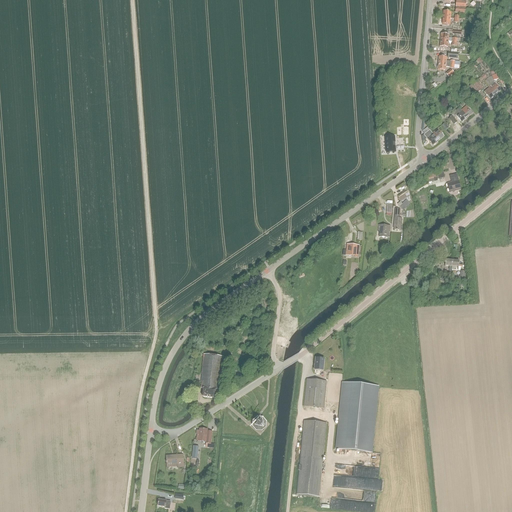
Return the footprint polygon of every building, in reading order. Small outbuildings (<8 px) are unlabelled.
[(438,64),(455,65),(455,62),(450,61),(450,62),(446,61),(447,58),(439,57),(438,64)] [(477,81),(470,87),(476,95),(483,89),(477,81)] [(496,95),(501,91),(495,83),(490,87),(496,95)] [(491,99),(496,95),(490,87),(485,92),(491,99)] [(467,118),(473,114),(467,106),(461,111),(467,118)] [(467,118),(461,111),(459,108),(453,112),(462,123),(467,118)] [(439,123),(444,119),(438,112),(437,113),(438,114),(434,116),(439,123)] [(457,123),(453,118),(453,117),(452,116),(449,119),(454,125),(457,123)] [(433,133),(439,141),(444,137),(438,129),(433,133)] [(439,141),(433,133),(432,133),(430,130),(424,135),(433,146),(439,141)] [(394,136),(384,137),(386,153),(396,152),(394,136)] [(450,176),(452,183),(447,184),(450,193),(461,190),(458,180),(460,180),(459,177),(458,177),(457,174),(450,176)] [(402,204),(399,207),(403,211),(410,205),(406,200),(402,204)] [(402,219),(400,218),(401,210),(395,209),(393,228),(395,229),(395,230),(399,230),(399,229),(401,229),(402,219)] [(379,237),(387,238),(387,236),(389,237),(390,226),(378,225),(378,232),(380,232),(379,237)] [(220,389),(224,357),(204,355),(202,355),(202,356),(204,356),(201,374),(202,375),(201,382),(202,383),(201,389),(204,389),(203,397),(207,398),(210,399),(210,398),(215,399),(216,390),(220,389)] [(323,372),(325,360),(316,359),(314,371),(323,372)] [(324,409),(327,382),(307,380),(304,407),(324,409)] [(342,383),(335,448),(335,450),(372,453),(379,387),(342,383)] [(264,427),(264,424),(262,421),(258,421),(255,423),(255,426),(257,429),(261,429),(264,427)] [(319,497),(326,424),(304,421),(300,465),(299,465),(298,471),(299,471),(297,495),(319,497)] [(197,435),(196,441),(206,442),(206,444),(211,445),(212,432),(208,432),(208,430),(200,429),(199,431),(197,431),(197,434),(197,435)] [(178,468),(187,467),(187,465),(184,466),(183,455),(166,456),(167,465),(178,464),(178,468)] [(378,479),(379,468),(378,468),(372,469),(367,469),(367,467),(364,467),(349,466),(348,471),(349,476),(368,478),(368,481),(370,482),(370,484),(373,485),(373,487),(371,487),(373,487),(375,487),(377,487),(378,479)] [(165,507),(165,509),(170,509),(171,502),(158,500),(158,506),(165,507)]
